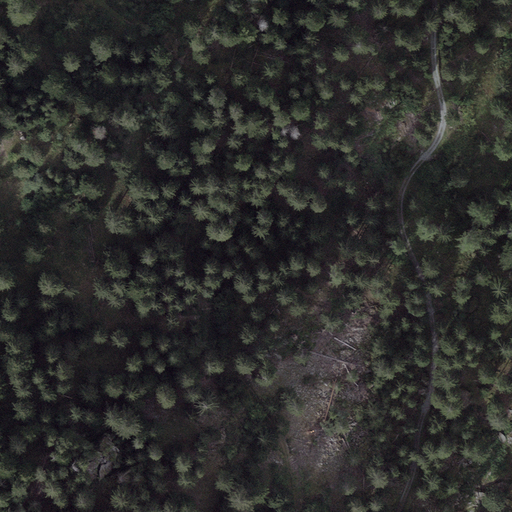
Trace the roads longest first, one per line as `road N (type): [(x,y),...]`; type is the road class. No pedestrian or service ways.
road 1 (track): [(291,511),(277,434),(246,382),(217,362),(200,328),(183,240),(192,203),(191,108),(139,28),(120,26),(97,0)]
road 2 (track): [(434,0),(431,63),(443,118),(403,186),(399,209),(427,294),(435,361),(397,511)]
